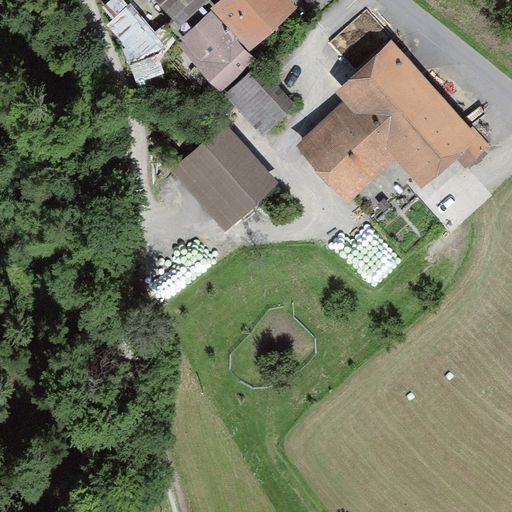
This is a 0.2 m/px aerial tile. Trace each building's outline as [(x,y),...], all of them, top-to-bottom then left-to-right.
[(154,0),(169,16),(187,0),(154,0)] [(206,0),(199,6),(234,46),(283,3),(280,0),(206,0)] [(139,72),(162,57),(126,5),(103,20),(139,72)] [(169,33),(217,87),(247,61),(234,46),(199,6),(169,33)] [(342,100),(295,142),(340,192),(387,150),(411,177),(445,147),(455,159),(474,142),(382,40),(330,86),(342,100)] [(217,87),(233,106),(263,79),(247,61),(217,87)] [(233,106),(251,126),(281,100),(263,79),(233,106)] [(213,122),(165,166),(215,221),(264,178),(213,122)] [(167,300),(201,274),(181,249),(148,275),(167,300)]
